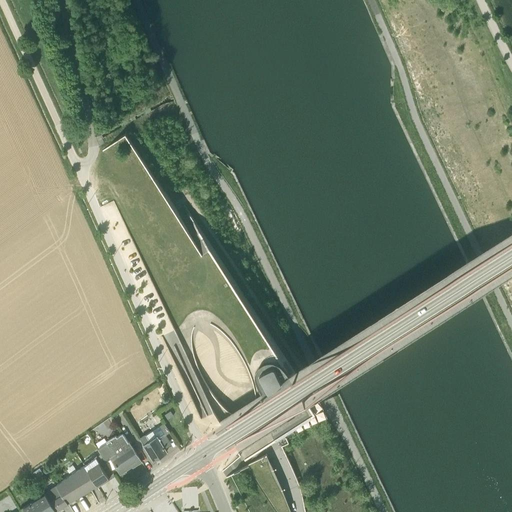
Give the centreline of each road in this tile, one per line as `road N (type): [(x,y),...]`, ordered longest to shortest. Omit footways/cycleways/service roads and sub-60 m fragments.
road 1 (unclassified): [(201,453),(1,0)]
road 2 (primary): [(511,255),(230,435)]
